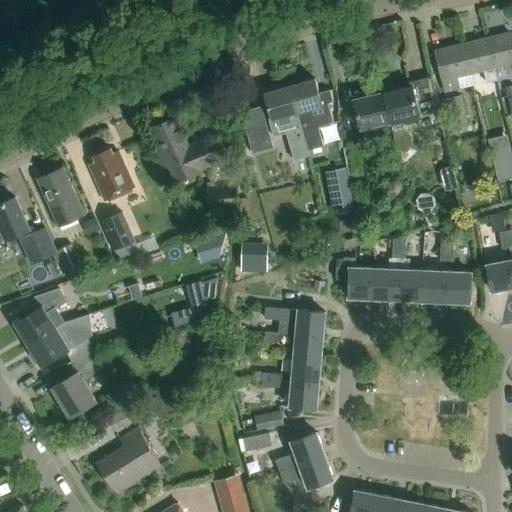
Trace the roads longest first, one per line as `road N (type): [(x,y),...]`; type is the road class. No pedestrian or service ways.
road 1 (unclassified): [(429,0),(297,33),(0,162)]
road 2 (residential): [(496,491),(360,468),(345,447),(351,344),(363,330),(395,325),(469,334),(502,349)]
road 3 (residential): [(496,491),(502,349)]
road 4 (unclassified): [(71,511),(0,396)]
